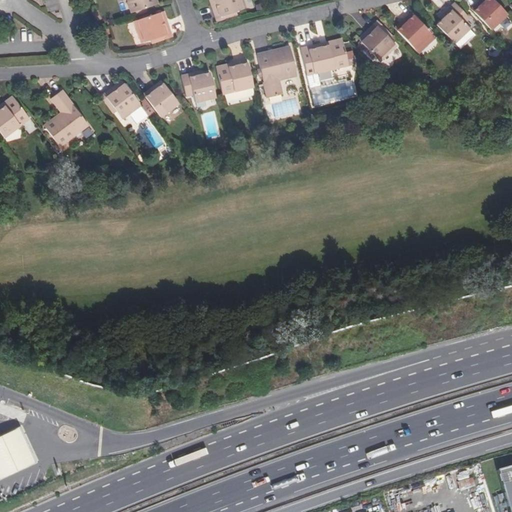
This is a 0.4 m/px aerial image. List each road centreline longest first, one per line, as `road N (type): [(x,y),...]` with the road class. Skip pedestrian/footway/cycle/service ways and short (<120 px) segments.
road 1 (trunk): [(441,375),(319,413),(70,511)]
road 2 (trunk): [(194,511),(511,404)]
road 3 (trunk): [(441,375),(372,370),(120,442)]
road 4 (trunk): [(283,511),(511,437)]
road 5 (residential): [(192,46),(130,65),(0,73)]
road 6 (residential): [(356,0),(192,46)]
